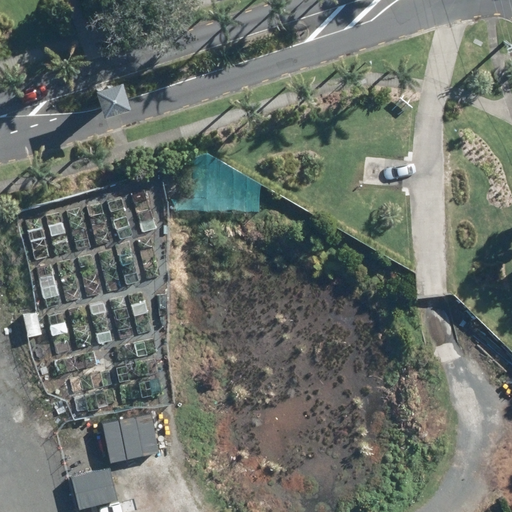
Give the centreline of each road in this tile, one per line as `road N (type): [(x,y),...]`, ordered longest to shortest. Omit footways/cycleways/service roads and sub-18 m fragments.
road 1 (track): [(460,0),(434,116),(425,273),(464,392),(465,496),(443,511)]
road 2 (residential): [(417,0),(379,35),(95,124),(0,130)]
road 3 (residential): [(0,124),(73,75),(314,0)]
